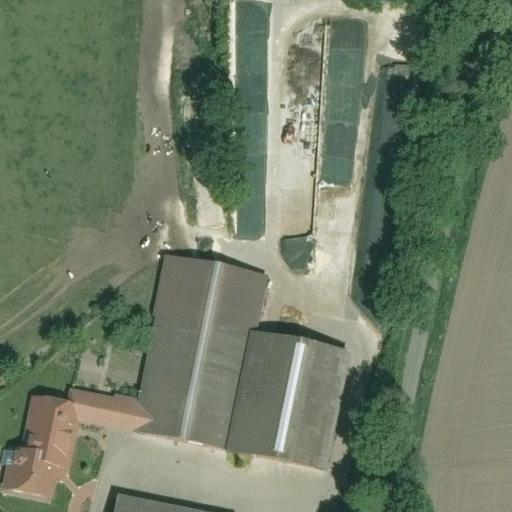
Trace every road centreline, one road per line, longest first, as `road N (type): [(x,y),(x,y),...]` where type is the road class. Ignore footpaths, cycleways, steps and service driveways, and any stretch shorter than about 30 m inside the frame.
road 1 (residential): [(384,511),(423,336),(511,24)]
road 2 (track): [(98,511),(113,458),(234,481),(288,511)]
